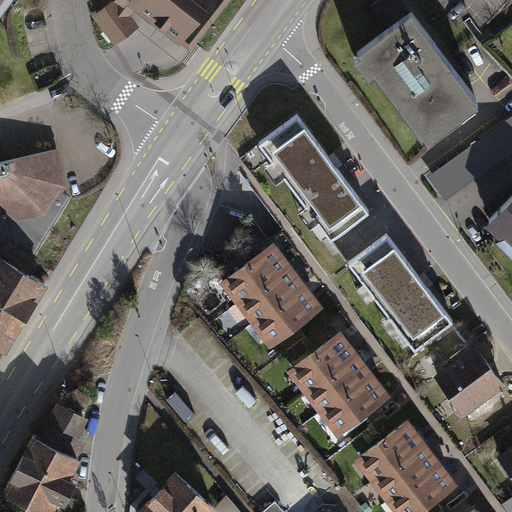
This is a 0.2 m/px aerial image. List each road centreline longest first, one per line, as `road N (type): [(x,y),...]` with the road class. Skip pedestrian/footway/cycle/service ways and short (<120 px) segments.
road 1 (residential): [(265,25),(511,340)]
road 2 (residential): [(182,137),(193,172),(190,194),(119,396),(101,511)]
road 3 (secondary): [(182,137),(0,424)]
road 4 (unknown): [(156,343),(296,508)]
road 5 (residential): [(182,137),(97,76),(77,38),(70,0)]
road 6 (secondary): [(265,25),(182,137)]
